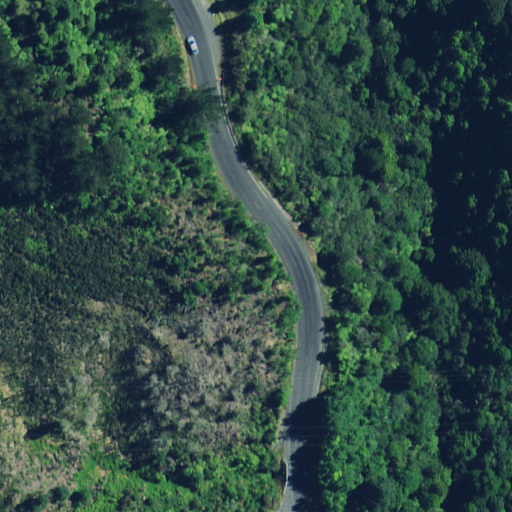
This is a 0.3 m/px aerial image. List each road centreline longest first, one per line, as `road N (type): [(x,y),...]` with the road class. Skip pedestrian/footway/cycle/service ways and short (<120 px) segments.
road 1 (tertiary): [(179,0),(233,154),(282,219),(303,277),(308,511)]
road 2 (track): [(178,511),(302,474)]
